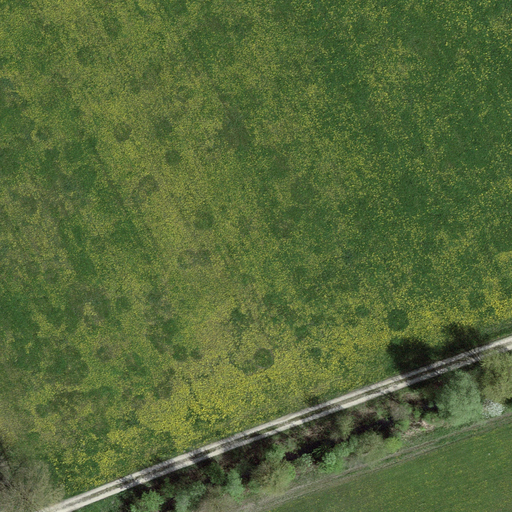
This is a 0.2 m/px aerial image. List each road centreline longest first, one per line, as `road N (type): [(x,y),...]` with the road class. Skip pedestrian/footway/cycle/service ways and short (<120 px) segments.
road 1 (track): [(44,511),(511,342)]
road 2 (track): [(215,511),(511,409)]
